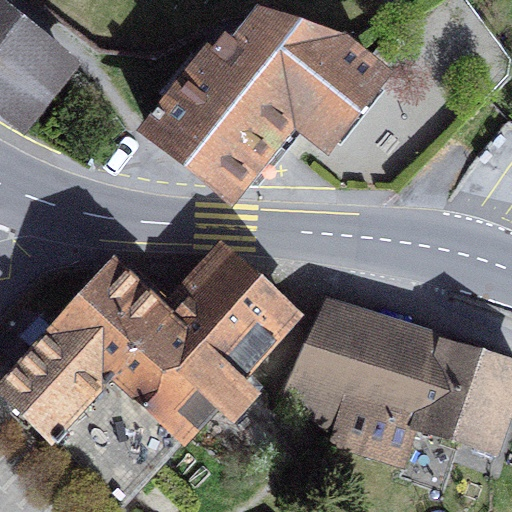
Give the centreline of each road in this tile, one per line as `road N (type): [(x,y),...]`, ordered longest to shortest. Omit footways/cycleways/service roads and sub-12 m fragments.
road 1 (primary): [(399,242),(116,218),(0,183)]
road 2 (residential): [(511,333),(410,300),(399,242)]
